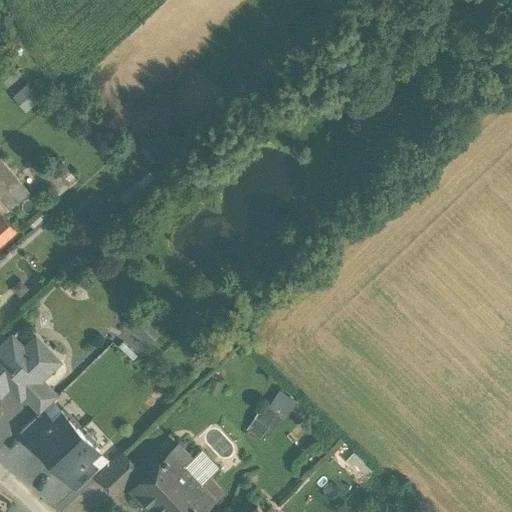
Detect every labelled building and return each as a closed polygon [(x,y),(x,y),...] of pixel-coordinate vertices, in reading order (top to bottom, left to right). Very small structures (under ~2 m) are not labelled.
[(28,50),(14,39),(8,46),(21,58),(28,50)] [(14,93),(29,81),(21,70),(6,82),(14,93)] [(28,83),(14,96),(26,110),(41,96),(28,83)] [(140,139),(155,156),(170,142),(155,125),(140,139)] [(1,216),(0,217),(0,243),(13,231),(1,216)] [(195,316),(183,306),(175,316),(186,326),(195,316)] [(145,318),(133,330),(147,344),(159,332),(145,318)] [(30,352),(14,335),(0,348),(0,391),(1,392),(12,382),(23,394),(41,377),(60,361),(44,344),(36,351),(32,351),(30,352)] [(41,377),(23,394),(40,412),(43,409),(58,395),(41,377)] [(266,440),(294,397),(278,386),(250,429),(266,440)] [(40,412),(22,430),(30,439),(52,419),(43,409),(40,412)] [(61,410),(52,419),(30,439),(68,479),(89,459),(90,459),(99,450),(61,410)] [(197,511),(213,497),(170,452),(132,488),(154,511),(197,511)] [(122,455),(99,477),(114,494),(138,472),(122,455)] [(89,459),(68,479),(76,488),(98,468),(90,459),(89,459)]
